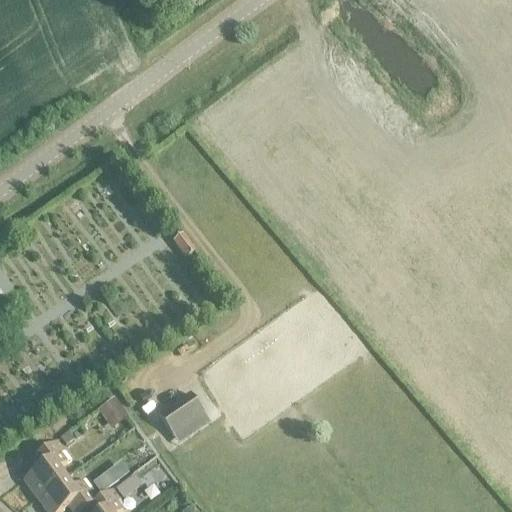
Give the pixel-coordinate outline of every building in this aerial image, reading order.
[(187,260),(197,253),(182,235),(173,242),(187,260)] [(159,421),(173,441),(205,419),(191,399),(159,421)] [(115,400),(98,413),(111,432),(128,419),(115,400)] [(67,435),(59,441),(65,449),(73,443),(67,435)] [(36,503),(66,481),(58,472),(71,463),(56,443),(31,462),(39,471),(22,484),(36,503)] [(113,473),(93,488),(100,498),(120,483),(113,473)] [(73,491),(66,481),(36,503),(43,511),(64,511),(67,510),(68,511),(84,511),(87,510),(99,501),(85,482),(73,491)] [(129,482),(116,492),(124,501),(136,492),(129,482)] [(99,501),(87,510),(88,511),(125,511),(126,511),(112,492),(99,501)]
